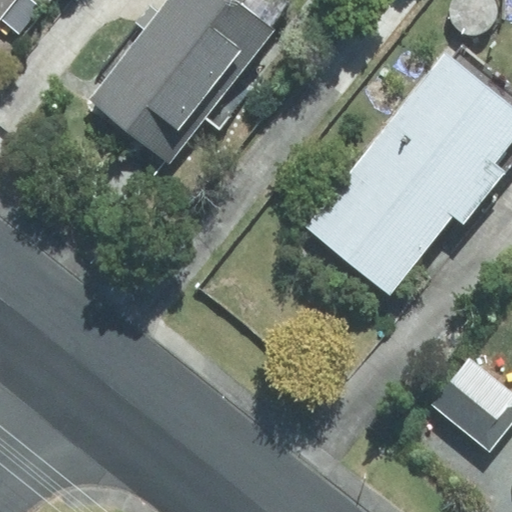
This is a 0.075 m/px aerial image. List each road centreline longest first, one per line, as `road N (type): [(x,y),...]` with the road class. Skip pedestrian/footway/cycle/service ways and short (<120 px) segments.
road 1 (residential): [(75,333),(294,511)]
road 2 (residential): [(0,466),(75,333)]
